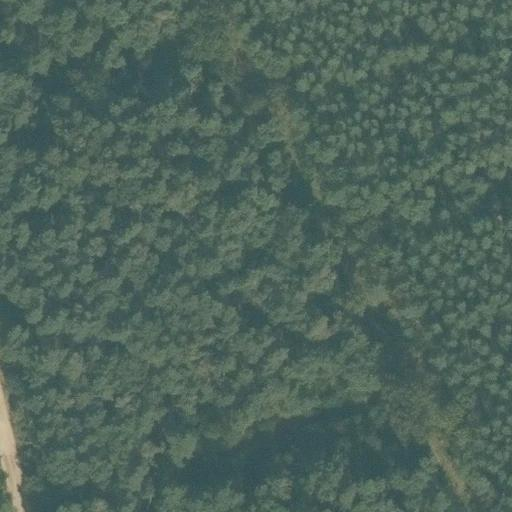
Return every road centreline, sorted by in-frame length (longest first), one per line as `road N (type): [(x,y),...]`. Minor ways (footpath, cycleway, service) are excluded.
road 1 (track): [(450,511),(198,0)]
road 2 (track): [(55,511),(396,403)]
road 3 (track): [(32,511),(0,388)]
